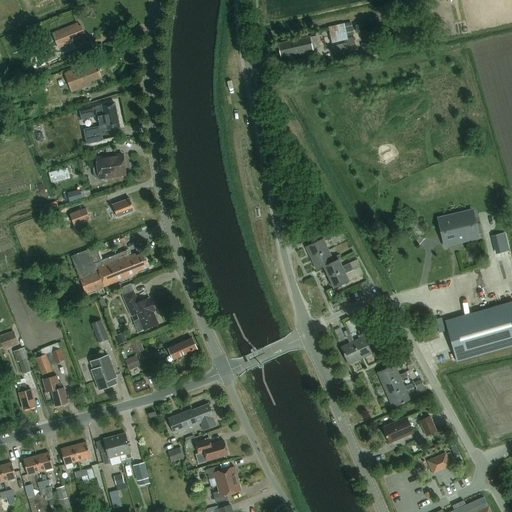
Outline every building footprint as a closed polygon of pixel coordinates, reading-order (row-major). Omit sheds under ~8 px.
[(374,21),(355,26),(357,33),(376,28),(374,21)] [(82,36),(84,35),(81,27),(78,27),(77,24),(53,34),(59,49),(83,39),(82,36)] [(344,24),(328,27),(332,44),(348,40),(344,24)] [(310,37),(278,45),(281,58),(313,51),(310,37)] [(58,59),(53,48),(42,52),(47,64),(58,59)] [(90,83),(101,78),(96,63),(75,71),(75,70),(64,75),(71,93),(91,85),(90,83)] [(36,110),(47,106),(39,84),(28,88),(36,110)] [(120,129),(115,103),(79,110),(81,120),(98,117),(100,127),(84,130),(87,144),(103,141),(101,131),(107,129),(107,131),(120,129)] [(71,136),(60,140),(65,151),(75,147),(71,136)] [(122,155),(96,159),(97,167),(95,167),(93,169),(94,178),(96,179),(99,179),(125,175),(122,155)] [(80,190),(67,193),(69,202),(82,198),(80,190)] [(117,218),(134,212),(129,199),(112,206),(117,218)] [(74,227),(90,221),(85,209),(69,215),(74,227)] [(445,247),(480,239),(474,212),(438,220),(445,247)] [(327,231),(329,236),(305,247),(311,259),(328,251),(324,242),(327,241),(327,242),(331,240),(342,235),(338,226),(327,231)] [(137,273),(147,268),(141,254),(135,256),(135,255),(131,256),(130,254),(128,255),(126,251),(101,261),(98,253),(90,257),(88,251),(71,257),(86,295),(137,274),(137,273)] [(328,251),(311,259),(316,271),(323,267),(338,260),(340,259),(339,255),(335,257),(335,258),(332,260),(328,251)] [(352,261),(358,258),(354,252),(349,255),(352,261)] [(338,260),(323,267),(328,278),(351,267),(350,263),(342,267),(338,260)] [(351,267),(328,278),(334,289),(349,282),(345,274),(353,271),(351,267)] [(139,302),(134,291),(122,296),(131,317),(137,315),(139,320),(134,322),(138,333),(159,324),(153,312),(155,311),(150,299),(148,299),(139,302)] [(511,346),(511,302),(445,321),(457,362),(511,346)] [(100,321),(91,325),(99,343),(108,340),(100,321)] [(361,339),(353,342),(352,343),(360,360),(372,355),(364,338),(365,337),(362,330),(358,332),(361,339)] [(18,346),(13,333),(0,337),(0,349),(2,348),(3,351),(18,346)] [(350,344),(340,348),(348,366),(360,360),(352,343),(353,342),(350,335),(346,337),(350,344)] [(181,357),(196,349),(192,339),(176,346),(168,350),(173,360),(181,356),(181,357)] [(46,355),(50,366),(65,361),(60,349),(46,355)] [(28,360),(25,350),(14,353),(18,364),(20,364),(24,375),(30,372),(26,361),(28,360)] [(52,372),(50,366),(46,355),(35,359),(41,376),(52,372)] [(108,356),(90,362),(93,370),(91,371),(99,391),(117,384),(115,379),(116,378),(108,356)] [(125,359),(129,369),(138,365),(135,356),(125,359)] [(394,366),(377,373),(382,385),(400,377),(399,376),(396,368),(402,365),(401,361),(393,365),(394,366)] [(400,377),(382,385),(387,397),(405,389),(404,387),(401,380),(408,377),(406,373),(399,376),(400,377)] [(56,376),(43,379),(47,394),(51,392),(55,407),(68,404),(63,388),(62,388),(60,382),(58,383),(56,376)] [(424,386),(421,380),(414,383),(417,389),(424,386)] [(23,410),(36,407),(31,390),(27,391),(25,384),(17,386),(23,410)] [(405,389),(387,397),(392,408),(410,401),(406,391),(413,388),(411,384),(404,387),(405,389)] [(203,431),(216,426),(212,417),(213,417),(208,405),(192,411),(192,410),(168,419),(174,434),(200,423),(203,431)] [(407,417),(382,428),(389,444),(414,433),(407,417)] [(436,433),(429,417),(419,421),(426,437),(436,433)] [(114,437),(119,456),(126,454),(127,460),(132,458),(125,434),(114,437)] [(109,459),(119,456),(114,437),(104,440),(106,450),(101,451),(104,466),(110,464),(109,459)] [(227,456),(224,441),(210,444),(209,439),(195,442),(198,453),(204,452),(206,461),(227,456)] [(86,443),(73,446),(78,462),(90,458),(86,443)] [(73,446),(60,450),(65,465),(78,462),(73,446)] [(183,458),(179,448),(168,452),(172,462),(183,458)] [(429,459),(435,473),(454,465),(448,452),(429,459)] [(49,453),(36,457),(40,472),(53,469),(49,453)] [(36,457),(23,460),(28,476),(40,472),(36,457)] [(12,463),(0,466),(0,471),(3,482),(16,479),(12,463)] [(149,479),(144,463),(133,466),(137,482),(149,479)] [(76,470),(78,477),(83,476),(84,481),(102,477),(100,466),(76,470)] [(218,467),(206,470),(209,480),(215,479),(217,485),(238,479),(234,468),(219,472),(218,467)] [(124,484),(122,475),(114,477),(116,486),(124,484)] [(219,492),(213,494),(216,504),(228,501),(226,495),(241,491),(238,479),(217,485),(219,492)] [(51,486),(49,480),(38,484),(41,496),(46,494),(44,488),(51,486)] [(68,499),(65,490),(57,492),(60,501),(68,499)] [(15,503),(13,495),(11,491),(6,492),(7,497),(10,505),(15,503)] [(10,505),(7,497),(6,492),(1,494),(4,506),(10,505)] [(488,508),(483,498),(465,506),(463,502),(458,504),(460,509),(452,511),(490,511),(488,508)]
